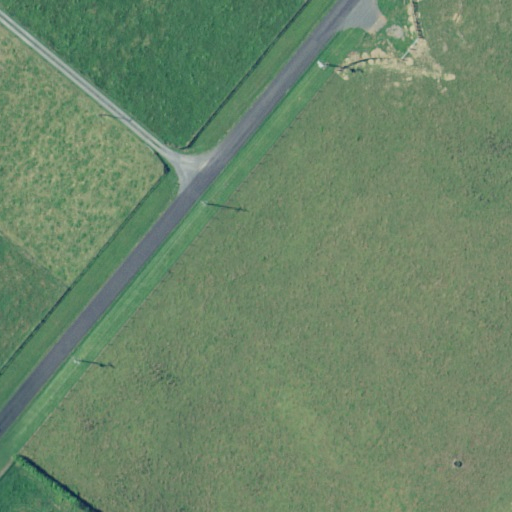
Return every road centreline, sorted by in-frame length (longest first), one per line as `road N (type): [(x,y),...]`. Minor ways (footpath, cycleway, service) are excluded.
road 1 (unclassified): [(352,0),(0,424)]
road 2 (unknown): [(191,194),(39,0)]
